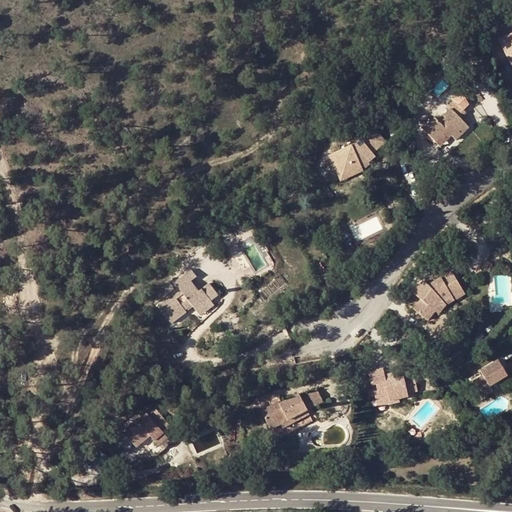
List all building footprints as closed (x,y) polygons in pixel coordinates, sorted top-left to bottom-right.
[(511,40),(511,41),(509,35),(500,40),(511,64),(511,40)] [(437,124),(425,132),(435,148),(448,140),(452,145),(454,150),(469,140),(463,130),(470,126),(463,114),(458,117),(448,124),(449,126),(442,131),(437,124)] [(337,176),(365,162),(373,157),(371,154),(385,141),(369,125),(356,138),(358,140),(350,146),(348,143),(327,154),(333,166),(337,176)] [(448,140),(435,148),(438,153),(452,145),(448,140)] [(333,166),(327,154),(323,156),(329,167),(333,166)] [(365,162),(337,176),(333,166),(329,167),(335,181),(367,167),(365,162)] [(176,291),(155,307),(170,325),(185,313),(183,311),(191,305),(195,310),(208,300),(210,302),(218,296),(208,284),(196,294),(188,284),(195,279),(189,272),(172,285),(176,291)] [(430,287),(425,282),(415,295),(423,301),(415,311),(428,322),(436,312),(433,309),(441,300),(445,303),(451,299),(454,303),(465,297),(458,283),(462,282),(457,272),(430,287)] [(199,315),(220,299),(218,296),(210,302),(208,300),(195,310),(199,315)] [(440,315),(447,306),(454,303),(451,299),(445,303),(441,300),(433,309),(436,312),(440,315)] [(495,362),(478,372),(480,376),(469,383),(479,399),(490,392),(486,387),(504,376),(495,362)] [(389,401),(398,399),(407,396),(407,395),(417,392),(413,376),(394,381),(393,377),(385,378),(385,375),(384,375),(382,369),(368,372),(372,386),(376,385),(380,399),(388,397),(389,401)] [(279,423),(306,410),(322,401),(317,390),(299,398),(297,394),(278,403),(276,400),(268,404),(258,409),(268,429),(279,423)] [(268,404),(276,400),(275,396),(266,400),(268,404)] [(399,403),(398,399),(389,401),(388,397),(380,399),(375,400),(377,408),(399,403)] [(308,415),(306,410),(279,423),(281,428),(308,415)] [(148,432),(154,442),(164,434),(147,411),(138,418),(137,416),(128,422),(130,424),(122,429),(132,442),(148,432)] [(411,434),(412,442),(420,440),(419,433),(411,434)] [(153,454),(170,442),(164,434),(154,442),(147,447),(153,454)]
